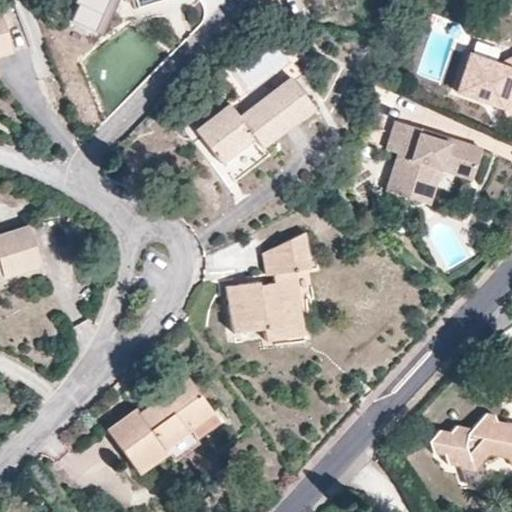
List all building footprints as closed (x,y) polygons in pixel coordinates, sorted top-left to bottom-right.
[(94,31),(108,0),(74,0),(74,1),(78,3),(69,19),(94,31)] [(0,11),(0,54),(14,51),(2,11),(0,11)] [(456,88),(503,103),(511,99),(511,53),(508,56),(509,60),(504,62),(468,50),(456,88)] [(313,106),(290,76),(240,115),(230,103),(196,130),(220,162),(254,137),(261,146),(263,144),(313,106)] [(511,99),(503,103),(507,108),(511,106),(511,99)] [(381,186),(416,198),(428,163),(437,166),(440,158),(471,169),(478,146),(432,131),(431,136),(417,131),(418,126),(389,116),(379,144),(392,149),(381,186)] [(418,126),(417,131),(431,136),(432,131),(418,126)] [(440,158),(437,166),(468,177),(471,169),(440,158)] [(437,166),(428,163),(416,198),(425,202),(437,166)] [(0,267),(2,274),(40,263),(28,226),(0,233),(0,267)] [(227,294),(232,332),(264,327),(265,339),(274,338),(289,336),(303,334),(301,322),(293,270),(310,268),(304,231),(262,251),(265,274),(273,273),(274,282),(259,285),(258,280),(225,285),(227,294)] [(166,450),(164,445),(212,411),(188,378),(156,399),(139,412),(136,408),(107,427),(137,471),(166,450)] [(156,399),(153,395),(136,408),(139,412),(156,399)] [(488,454),(500,454),(503,450),(508,450),(511,456),(511,426),(509,426),(504,419),(498,418),(496,414),(485,412),(467,430),(452,426),(445,433),(436,431),(428,439),(431,450),(442,454),(445,461),(457,465),(460,478),(476,481),(485,473),(482,460),(488,454)]
